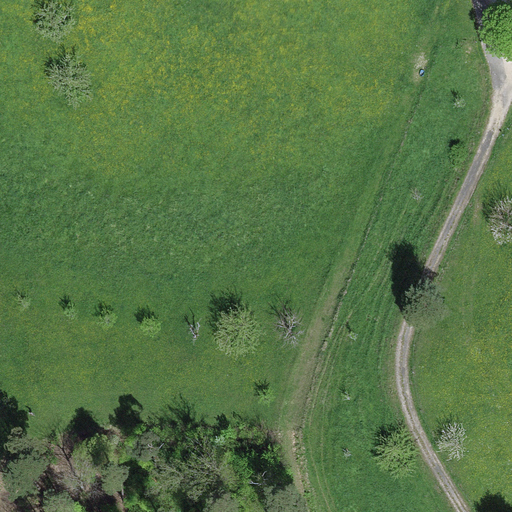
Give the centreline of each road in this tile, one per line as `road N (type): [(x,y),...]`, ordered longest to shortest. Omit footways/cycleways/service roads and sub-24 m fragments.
road 1 (track): [(483,0),(503,96),(412,286),(398,398),(461,511)]
road 2 (track): [(449,0),(298,376),(286,451),(303,511)]
